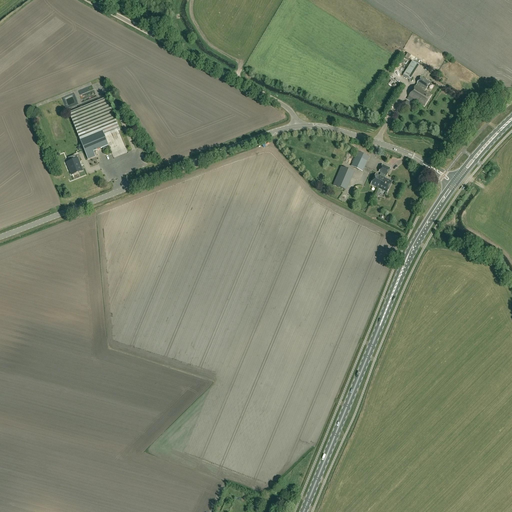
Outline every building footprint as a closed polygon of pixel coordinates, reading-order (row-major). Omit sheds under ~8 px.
[(412,61),(404,75),(411,79),(419,65),(412,61)] [(425,106),(431,96),(425,91),(431,83),(421,77),(417,83),(419,84),(417,86),(416,85),(409,96),(425,106)] [(109,146),(105,137),(120,131),(106,98),(69,113),(80,141),(88,160),(96,157),(94,152),(109,146)] [(406,102),(404,105),(412,110),(414,106),(406,102)] [(352,154),(347,152),(343,161),(349,163),(352,154)] [(369,157),(358,152),(352,166),(362,171),(369,157)] [(66,162),(70,171),(72,170),(74,175),(82,171),(79,162),(80,162),(79,158),(77,158),(76,155),(69,158),(70,161),(66,162)] [(371,185),(378,188),(388,168),(382,165),(379,172),(382,174),(381,176),(376,174),(371,185)] [(353,172),(341,167),(333,185),(345,190),(353,172)] [(388,168),(378,188),(387,193),(393,182),(386,179),(390,169),(388,168)]
